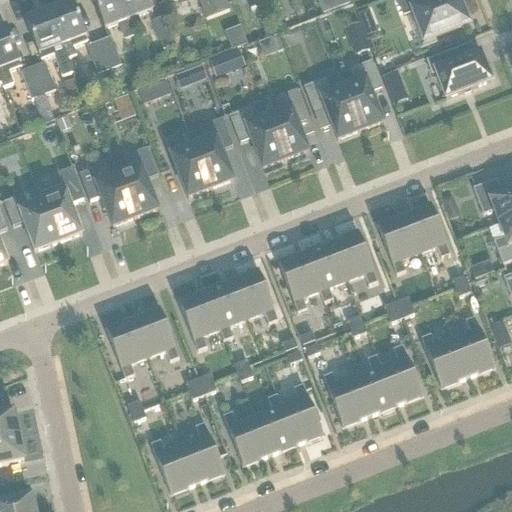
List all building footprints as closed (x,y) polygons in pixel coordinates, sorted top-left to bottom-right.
[(118,0),(91,0),(105,34),(118,29),(122,38),(123,37),(126,45),(135,42),(132,35),(118,0)] [(118,0),(132,35),(142,32),(138,21),(152,16),(145,0),(118,0)] [(181,0),(197,0),(206,22),(228,14),(222,0),(171,0),(173,3),(181,0)] [(347,0),(335,0),(339,10),(350,6),(347,0)] [(441,0),(403,0),(397,3),(403,19),(412,15),(424,45),(467,28),(456,0),(445,0),(442,1),(441,0)] [(48,14),(67,62),(76,59),(73,51),(86,46),(85,42),(86,41),(72,5),(48,14)] [(357,17),(361,28),(373,24),(368,13),(357,17)] [(67,62),(48,14),(25,23),(41,66),(54,60),(63,82),(73,78),(67,62)] [(162,53),(174,49),(164,20),(151,24),(162,53)] [(2,92),(14,87),(8,71),(20,66),(6,30),(0,32),(0,85),(0,86),(2,92)] [(98,45),(109,73),(120,69),(109,40),(98,45)] [(277,40),(272,42),(277,55),(283,53),(277,40)] [(365,41),(353,46),(357,57),(369,53),(365,41)] [(97,78),(109,73),(98,45),(86,49),(97,78)] [(435,76),(445,103),(490,85),(489,82),(493,80),(487,65),(483,67),(479,58),(476,59),(466,63),(462,50),(426,64),(431,78),(435,76)] [(238,56),(210,67),(216,80),(244,69),(238,56)] [(343,93),(359,135),(382,126),(370,96),(382,92),(371,64),(349,73),(355,88),(343,93)] [(32,70),(42,99),(55,94),(43,66),(32,70)] [(34,102),(42,99),(32,70),(20,75),(31,103),(34,102)] [(201,70),(175,80),(178,89),(205,79),(201,70)] [(395,77),(384,81),(388,92),(399,88),(395,77)] [(359,135),(343,93),(331,97),(325,82),(303,91),(314,118),(325,114),(337,143),(359,135)] [(152,89),(139,95),(144,108),(157,103),(152,89)] [(284,116),(268,122),(285,163),(307,155),(288,106),(285,98),(278,100),(284,116)] [(42,99),(34,102),(41,121),(50,117),(42,99)] [(285,163),(268,122),(256,126),(250,111),(228,119),(239,147),(251,143),(262,172),(285,163)] [(66,121),(56,125),(60,135),(71,131),(66,121)] [(232,184),(220,154),(231,150),(221,123),(199,131),(205,146),(193,151),(209,193),(232,184)] [(165,144),(187,201),(209,193),(193,151),(181,155),(175,140),(165,144)] [(118,180),(134,222),(157,213),(145,183),(157,179),(146,151),(124,160),(130,175),(118,180)] [(42,207),(58,247),(81,238),(69,209),(84,203),(72,171),(57,177),(61,189),(38,198),(42,207)] [(134,222),(118,180),(96,188),(112,231),(134,222)] [(511,195),(502,200),(496,183),(472,192),(483,218),(494,214),(499,227),(511,222),(511,195)] [(451,201),(442,204),(445,214),(455,210),(451,201)] [(35,255),(58,247),(42,207),(20,215),(15,202),(3,207),(12,231),(24,226),(35,255)] [(430,208),(403,218),(418,258),(436,251),(440,262),(449,259),(430,208)] [(403,218),(376,228),(395,279),(405,275),(401,265),(418,258),(403,218)] [(504,240),(493,245),(502,268),(511,264),(511,222),(499,227),(504,240)] [(377,286),(357,235),(331,246),(346,286),(363,279),(367,290),(377,286)] [(346,286),(331,246),(304,256),(319,296),(323,307),(332,303),(328,293),(346,286)] [(302,303),(319,296),(304,256),(277,266),(297,317),(306,313),(302,303)] [(482,267),(470,272),(474,283),(487,279),(482,267)] [(277,325),(258,274),(231,284),(246,324),(263,317),(268,328),(277,325)] [(511,277),(503,281),(511,301),(511,300),(511,277)] [(467,288),(464,279),(451,284),(455,293),(467,288)] [(246,324),(231,284),(204,294),(219,334),(223,345),(232,342),(228,331),(246,324)] [(470,296),(467,288),(455,293),(458,301),(470,296)] [(202,341),(219,334),(204,294),(177,304),(197,355),(206,352),(202,341)] [(411,310),(407,301),(395,306),(399,314),(411,310)] [(399,314),(395,306),(383,311),(387,319),(399,314)] [(414,318),(411,310),(399,314),(402,323),(414,318)] [(159,311),(132,322),(147,362),(164,355),(169,366),(178,362),(159,311)] [(402,323),(399,314),(387,319),(390,327),(402,323)] [(364,329),(361,321),(348,325),(351,334),(364,329)] [(469,336),(452,343),(467,382),(494,372),(474,321),(464,325),(469,336)] [(132,322),(105,332),(124,383),(133,379),(129,368),(147,362),(132,322)] [(367,338),(364,329),(351,334),(355,342),(367,338)] [(505,335),(495,339),(500,351),(510,347),(505,335)] [(311,336),(299,341),(302,349),(315,345),(311,336)] [(430,339),(420,342),(440,393),(467,382),(452,343),(434,350),(430,339)] [(293,343),(281,348),(284,356),(297,351),(293,343)] [(316,349),(304,353),(307,362),(319,357),(316,349)] [(380,371),(395,411),(422,400),(402,350),(393,353),(397,364),(380,371)] [(298,355),(286,360),(289,369),(302,364),(298,355)] [(353,381),(369,421),(395,411),(380,371),(376,360),(367,364),(371,374),(353,381)] [(249,373),(246,364),(234,369),(237,377),(249,373)] [(252,381),(249,373),(237,377),(240,386),(252,381)] [(322,381),(342,432),(369,421),(353,381),(336,388),(331,377),(322,381)] [(212,387),(209,378),(197,383),(200,391),(212,387)] [(197,383),(185,387),(188,396),(200,391),(197,383)] [(216,395),(212,387),(200,391),(204,400),(216,395)] [(322,439),(302,389),(293,393),(297,403),(281,410),(280,410),(296,450),(322,439)] [(204,400),(200,391),(188,396),(192,404),(204,400)] [(296,450),(280,410),(281,410),(276,399),(267,403),(271,413),(253,420),(269,460),(296,450)] [(127,409),(130,418),(142,413),(139,405),(127,409)] [(145,422),(142,413),(130,418),(133,426),(145,422)] [(0,443),(18,440),(13,416),(0,418),(0,443)] [(242,471),(269,460),(253,420),(236,427),(232,416),(223,420),(242,471)] [(199,442),(181,449),(197,489),(224,478),(204,428),(194,431),(199,442)] [(18,440),(0,443),(0,468),(23,464),(18,440)] [(197,489),(181,449),(164,456),(160,445),(150,449),(170,499),(197,489)] [(33,511),(31,501),(0,507),(0,511),(33,511)]
